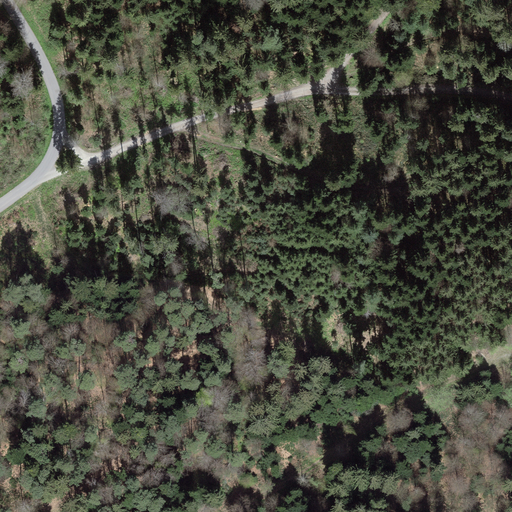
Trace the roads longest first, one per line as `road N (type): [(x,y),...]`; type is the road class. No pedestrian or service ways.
road 1 (track): [(38,175),(212,112),(325,85),(511,96)]
road 2 (track): [(502,361),(453,379),(229,511)]
road 3 (unclassified): [(0,205),(48,163),(59,116),(43,62),(8,0)]
